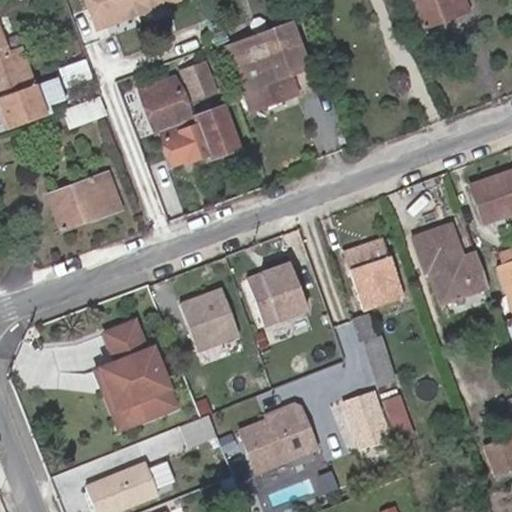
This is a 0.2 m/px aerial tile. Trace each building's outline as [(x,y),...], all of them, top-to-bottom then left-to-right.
[(86,0),(97,27),(170,0),(86,0)] [(467,11),(463,0),(412,0),(421,24),(422,28),(467,11)] [(305,68),(289,24),(225,48),(241,92),(249,112),(296,94),(289,75),(305,68)] [(31,79),(21,50),(8,55),(0,33),(0,90),(2,97),(0,98),(0,103),(9,129),(45,116),(34,85),(31,79)] [(187,121),(184,106),(179,92),(172,79),(138,91),(142,106),(147,119),(154,132),(159,131),(162,146),(167,159),(171,166),(183,161),(184,163),(198,157),(208,154),(209,158),(222,153),(236,148),(221,108),(220,109),(203,64),(192,69),(181,73),(197,117),(187,121)] [(68,128),(107,114),(101,96),(61,110),(68,128)] [(511,171),(469,187),(482,223),(511,212),(511,171)] [(120,209),(106,174),(69,188),(46,196),(59,231),(82,223),(120,209)] [(486,288),(473,254),(461,258),(449,225),(411,239),(423,272),(427,271),(438,305),(486,288)] [(402,298),(382,239),(342,253),(362,311),(402,298)] [(511,318),(511,274),(508,263),(489,270),(506,320),(511,318)] [(242,282),(260,328),(302,313),(285,266),(242,282)] [(175,307),(193,354),(235,338),(217,291),(175,307)] [(375,337),(367,314),(350,319),(358,342),(360,341),(375,337)] [(128,323),(102,334),(114,363),(95,371),(111,410),(136,400),(144,418),(169,408),(146,349),(141,352),(128,323)] [(395,381),(379,336),(375,337),(360,341),(376,388),(395,381)] [(111,410),(95,371),(90,373),(114,430),(144,418),(136,400),(111,410)] [(388,440),(371,392),(343,403),(359,450),(388,440)] [(417,438),(401,397),(384,402),(400,445),(417,438)] [(267,421),(239,432),(256,475),(317,451),(300,409),(295,406),(284,410),(282,416),(267,421)] [(284,410),(266,418),(267,421),(282,416),(284,410)] [(194,439),(215,428),(208,414),(187,424),(194,439)] [(511,469),(511,442),(510,438),(496,443),(483,448),(494,476),(507,471),(511,469)] [(144,464),(84,489),(93,511),(118,511),(157,496),(144,464)]
